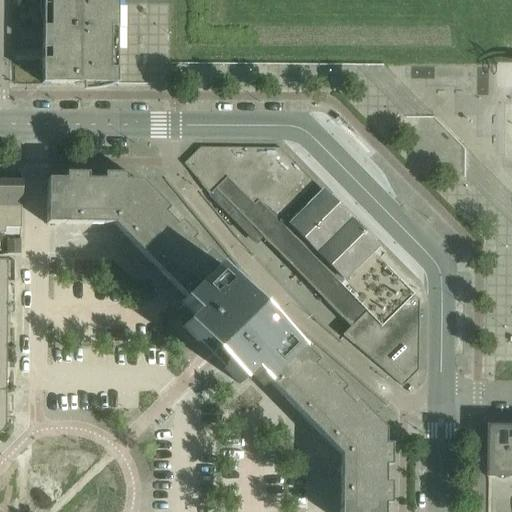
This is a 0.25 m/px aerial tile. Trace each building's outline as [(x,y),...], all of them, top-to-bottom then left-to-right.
[(14,0),(14,85),(42,85),(83,85),(83,92),(85,92),(89,92),(94,92),(99,91),(103,90),(108,89),(112,87),(117,86),(169,86),(169,65),(169,0),(14,0)] [(183,165),(209,196),(215,191),(350,328),(342,336),(402,388),(419,372),(419,301),(372,253),(377,248),(281,150),(200,149),(183,165)] [(182,328),(213,359),(240,386),(251,375),(264,388),(264,387),(268,383),(340,457),(339,511),(383,511),(385,431),(370,416),(366,420),(298,351),(302,347),(303,348),(310,340),(296,327),(285,338),(258,311),(246,298),(231,283),(242,273),(229,258),(222,265),(222,266),(218,270),(150,201),(155,197),(140,182),(47,181),(46,226),(113,226),(185,300),(182,303),(181,303),(194,317),(182,328)] [(0,182),(0,234),(5,234),(5,229),(20,229),(21,183),(0,182)] [(20,242),(7,242),(7,255),(14,256),(20,256),(20,242)] [(511,427),(490,427),(489,476),(511,476),(511,427)]
